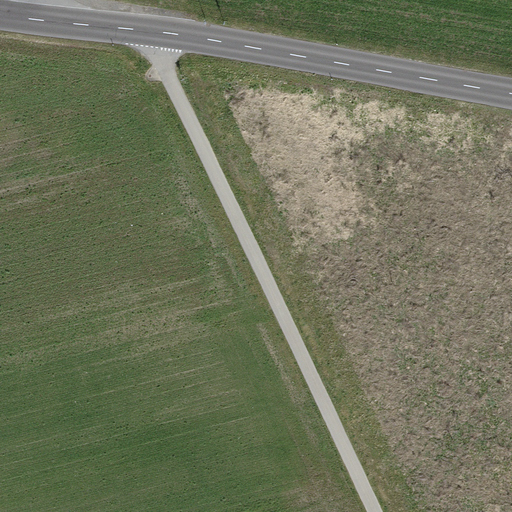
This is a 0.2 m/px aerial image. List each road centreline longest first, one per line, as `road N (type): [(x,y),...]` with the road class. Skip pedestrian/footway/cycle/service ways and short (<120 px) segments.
road 1 (residential): [(377,511),(156,28)]
road 2 (tertiary): [(156,28),(511,90)]
